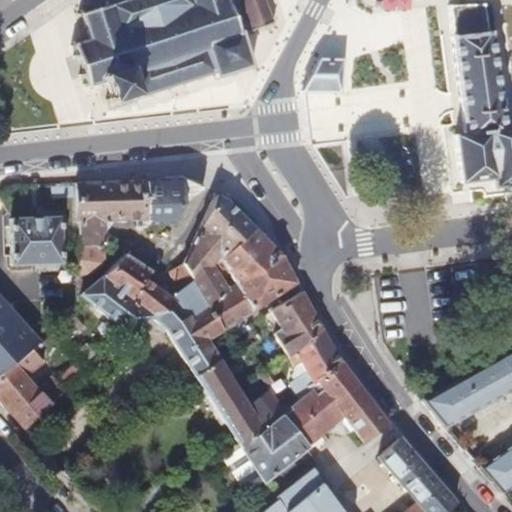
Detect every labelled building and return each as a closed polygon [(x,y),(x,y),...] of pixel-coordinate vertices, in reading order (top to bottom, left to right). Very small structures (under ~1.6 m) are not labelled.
[(272,20),(267,5),(268,5),(267,3),(266,3),(264,0),(128,0),(111,5),(110,2),(107,3),(107,5),(85,13),(84,10),(80,10),(81,14),(78,14),(79,17),(82,17),(89,39),(76,44),(76,41),(73,42),(73,45),(70,46),(71,49),(72,49),(74,56),(72,56),(74,59),(77,58),(77,59),(78,59),(82,73),(82,74),(79,75),(80,78),(81,78),(83,84),(83,85),(84,88),(87,87),(88,90),(91,89),(90,86),(104,82),(109,98),(105,99),(107,104),(111,103),(112,107),(117,106),(116,102),(133,97),(134,100),(139,99),(138,95),(216,72),(217,78),(252,66),(242,36),(245,35),(244,34),(252,31),(252,32),(255,31),(254,30),(270,24),(271,25),(274,24),(273,23),(274,23),(273,20),(272,20)] [(511,128),(507,129),(493,30),(488,31),(485,4),(460,5),(448,5),(464,134),(454,136),(460,183),(492,179),(493,187),(511,184),(511,128)] [(342,63),(318,63),(303,89),(303,90),(339,93),(342,63)] [(181,204),(203,190),(203,188),(181,179),(165,179),(142,181),(147,225),(169,224),(173,219),(181,204)] [(147,225),(142,181),(75,183),(73,223),(77,223),(78,260),(78,276),(87,276),(88,275),(92,273),(103,263),(104,246),(104,229),(103,228),(104,222),(111,222),(128,221),(128,226),(147,225)] [(287,290),(296,283),(281,255),(227,201),(216,194),(191,246),(183,262),(190,275),(194,281),(208,307),(222,331),(252,312),(271,300),(279,295),(287,290)] [(61,264),(60,217),(9,219),(11,265),(61,264)] [(207,340),(206,341),(191,318),(208,307),(194,281),(190,275),(183,262),(182,263),(169,271),(181,292),(169,299),(145,279),(151,273),(125,253),(101,277),(94,283),(79,295),(132,335),(151,318),(165,329),(196,378),(219,359),(207,340)] [(87,276),(78,276),(79,295),(94,283),(90,279),(88,275),(87,276)] [(322,330),(301,291),(270,311),(280,329),(273,334),(287,357),(322,330)] [(206,341),(207,340),(222,331),(208,307),(191,318),(206,341)] [(67,323),(57,330),(80,359),(81,359),(94,349),(79,332),(83,326),(71,319),(67,323)] [(340,362),(322,330),(287,357),(294,366),(308,387),(340,362)] [(43,412),(66,392),(56,381),(51,376),(36,390),(25,377),(43,363),(31,350),(0,374),(0,403),(23,429),(33,420),(43,412)] [(511,351),(501,358),(511,374),(511,351)] [(511,374),(501,358),(421,402),(443,429),(511,390),(511,374)] [(80,359),(56,381),(66,392),(89,371),(81,359),(80,359)] [(280,415),(284,411),(268,390),(247,406),(237,388),(219,359),(196,378),(237,443),(241,448),(280,417),(281,416),(280,415)] [(389,425),(340,362),(308,387),(310,391),(284,411),(280,415),(281,416),(280,417),(305,448),(343,417),(363,444),(389,425)] [(268,375),(261,378),(266,388),(274,384),(268,375)] [(263,481),(305,448),(280,417),(241,448),(225,461),(245,491),(262,479),(263,481)] [(40,432),(40,427),(33,420),(23,429),(30,437),(35,437),(40,432)] [(445,511),(455,504),(398,439),(378,457),(417,503),(405,511),(445,511)] [(511,445),(478,469),(500,495),(511,486),(511,445)] [(344,511),(312,469),(275,499),(276,500),(261,511),(344,511)] [(136,511),(152,511),(173,496),(161,482),(132,506),(136,511)] [(261,511),(276,500),(275,499),(271,492),(245,511),(261,511)]
